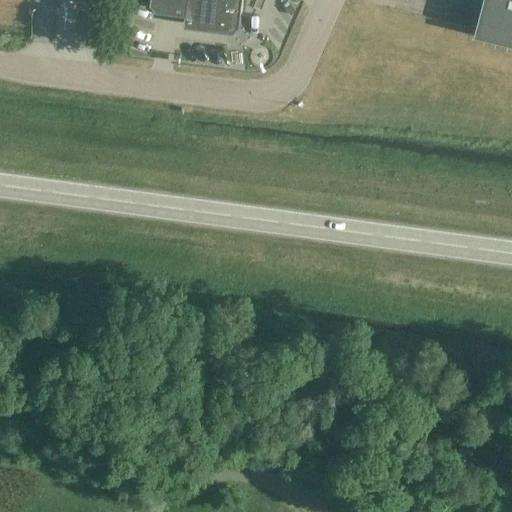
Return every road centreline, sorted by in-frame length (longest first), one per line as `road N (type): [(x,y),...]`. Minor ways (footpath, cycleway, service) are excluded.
road 1 (primary): [(511,253),(0,183)]
road 2 (unclassified): [(0,66),(253,99),(293,83),(331,0)]
